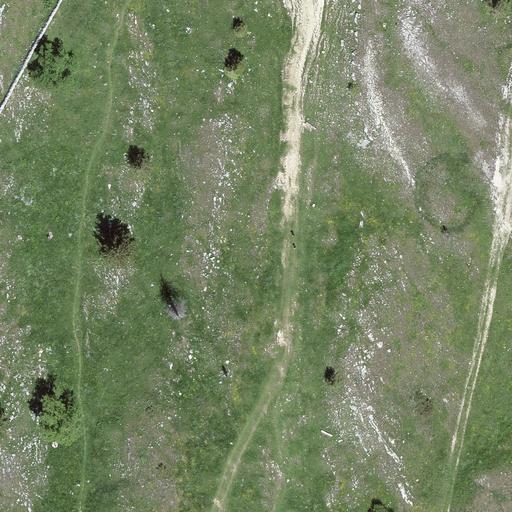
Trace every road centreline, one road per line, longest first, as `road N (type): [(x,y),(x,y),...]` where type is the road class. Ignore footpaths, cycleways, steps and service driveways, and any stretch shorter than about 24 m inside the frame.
road 1 (track): [(218,511),(277,366),(285,321),(304,0)]
road 2 (track): [(445,511),(497,253),(511,122)]
